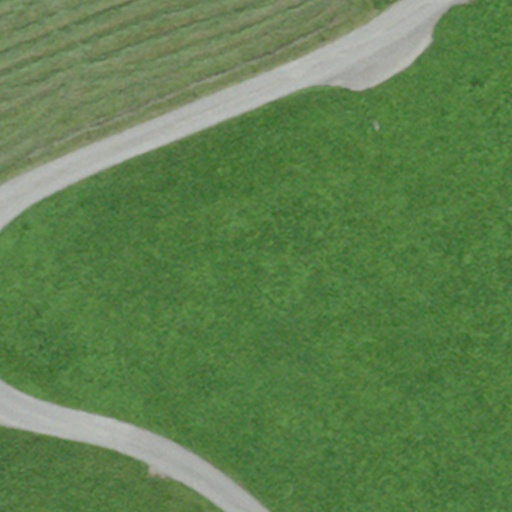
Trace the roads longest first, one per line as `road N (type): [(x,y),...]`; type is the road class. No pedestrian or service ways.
road 1 (unclassified): [(0,227),(54,182),(433,0)]
road 2 (unclassified): [(248,511),(220,488),(0,400)]
